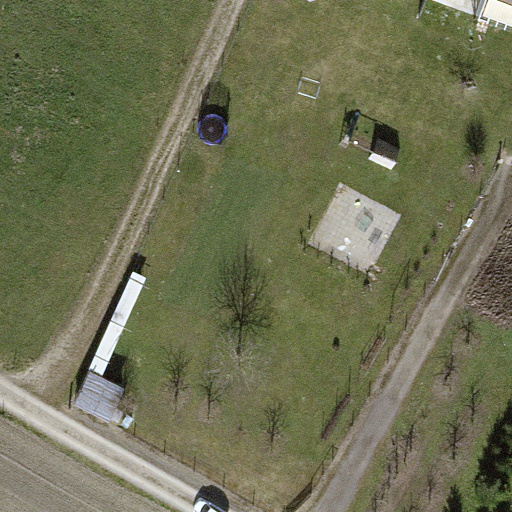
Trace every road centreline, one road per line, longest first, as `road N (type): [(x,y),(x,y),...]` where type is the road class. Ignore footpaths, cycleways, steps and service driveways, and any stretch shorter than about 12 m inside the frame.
road 1 (track): [(39,417),(222,0)]
road 2 (track): [(0,390),(200,511)]
